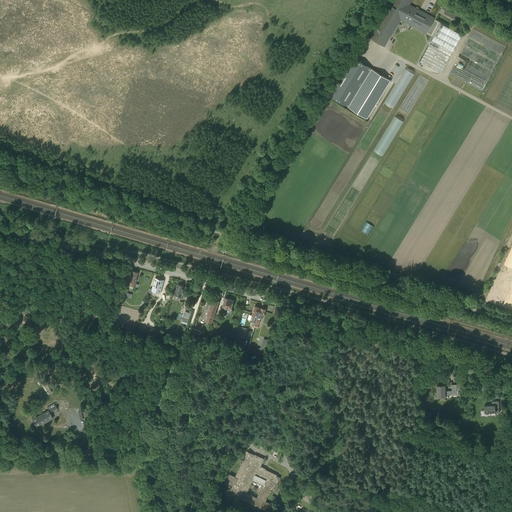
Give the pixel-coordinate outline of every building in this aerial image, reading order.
[(390,6),(370,38),(369,37),(384,47),(385,47),(383,46),(388,39),(387,38),(389,35),(390,35),(400,18),(402,19),(402,21),(403,20),(410,24),(409,25),(410,25),(410,24),(412,25),(411,26),(412,25),(419,29),(419,30),(419,29),(427,33),(426,34),(429,28),(431,23),(432,23),(435,18),(434,18),(434,19),(427,15),(427,14),(426,15),(419,11),(420,10),(419,11),(417,10),(418,9),(417,10),(410,6),(411,5),(410,5),(410,6),(408,5),(410,0),(393,0),(391,3),(390,3),(391,4),(390,5),(389,5),(390,6)] [(442,14),(454,20),(456,15),(455,15),(457,11),(453,9),(443,4),(440,12),(443,13),(442,14)] [(431,41),(420,62),(441,73),(452,52),(462,35),(441,24),(431,41)] [(329,96),(367,119),(390,81),(352,57),(329,96)] [(382,106),(361,142),(370,146),(390,111),(382,106)] [(383,155),(404,120),(395,115),(375,149),(383,155)] [(135,286),(136,287),(137,284),(135,284),(139,273),(132,271),(128,282),(129,282),(128,285),(135,286)] [(156,277),(155,277),(152,290),(152,289),(157,290),(156,292),(160,293),(160,294),(164,280),(160,279),(160,280),(159,280),(159,279),(155,278),(156,277)] [(180,296),(179,298),(183,299),(185,293),(182,293),(184,286),(178,284),(175,295),(180,296)] [(123,303),(128,290),(119,287),(116,297),(115,300),(119,302),(123,303)] [(229,299),(225,298),(224,301),(223,304),(222,307),(223,308),(223,310),(227,311),(227,309),(231,310),(233,300),(229,299)] [(212,301),(209,300),(202,318),(205,320),(212,323),(219,301),(212,299),(212,301)] [(251,326),(254,327),(260,308),(259,308),(259,307),(255,306),(252,314),(255,315),(251,326)] [(260,308),(254,327),(257,328),(261,317),(263,318),(266,309),(261,308),(261,309),(260,308)] [(182,321),(188,323),(191,314),(185,312),(182,321)] [(137,331),(151,335),(153,330),(138,325),(137,331)] [(245,331),(243,338),(250,340),(252,333),(245,331)] [(270,340),(264,339),(260,349),(266,351),(270,340)] [(38,385),(44,396),(51,392),(46,381),(41,384),(39,385),(38,385)] [(437,385),(437,397),(445,396),(445,395),(457,395),(456,390),(456,391),(456,384),(451,385),(452,391),(445,391),(445,385),(437,385)] [(493,405),(484,406),(485,412),(495,412),(495,413),(499,413),(499,401),(493,401),(493,405)] [(31,418),(34,423),(38,421),(40,423),(44,421),(45,422),(53,418),(50,413),(57,408),(55,405),(55,406),(54,403),(46,407),(48,410),(36,416),(35,415),(31,418)] [(277,475),(260,467),(264,459),(255,454),(254,455),(248,452),(245,458),(244,461),(243,460),(235,477),(229,474),(227,478),(230,480),(229,484),(233,485),(231,490),(229,489),(227,493),(231,495),(232,493),(235,494),(236,493),(239,494),(237,497),(266,511),(270,503),(265,501),(272,487),(274,488),(273,490),(278,492),(280,488),(277,487),(279,484),(277,483),(280,478),(276,476),(277,475)]
